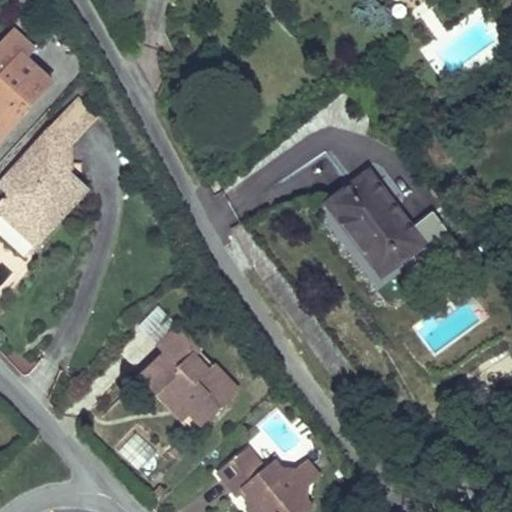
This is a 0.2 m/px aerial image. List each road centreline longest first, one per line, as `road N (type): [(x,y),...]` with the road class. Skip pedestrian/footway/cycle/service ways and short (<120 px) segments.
road 1 (residential): [(419,511),(244,279),(87,0)]
road 2 (residential): [(111,493),(0,378)]
